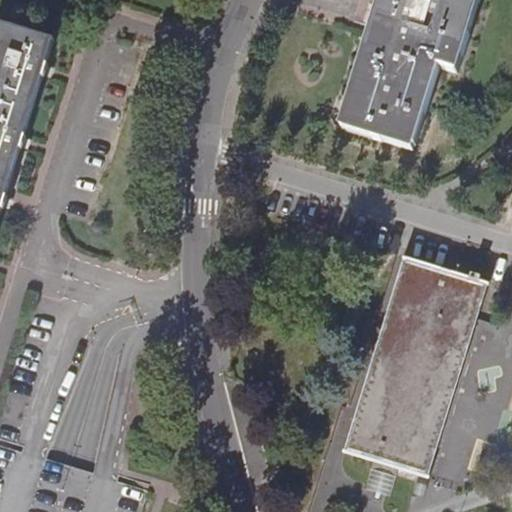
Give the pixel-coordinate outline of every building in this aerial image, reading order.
[(458,73),(470,34),(464,32),(474,0),(477,0),(481,1),(480,0),(380,0),(370,34),(376,36),(371,52),(365,50),(350,99),(356,100),(347,130),(385,142),(387,136),(416,146),(440,68),(458,73)] [(470,34),(481,1),(477,0),(474,0),(464,32),(470,34)] [(0,219),(55,40),(0,22),(0,219)] [(370,34),(365,50),(371,52),(376,36),(370,34)] [(341,129),(347,130),(356,100),(350,99),(341,129)] [(414,152),(416,146),(387,136),(385,142),(414,152)] [(488,283),(405,257),(346,450),(428,476),(488,283)]
